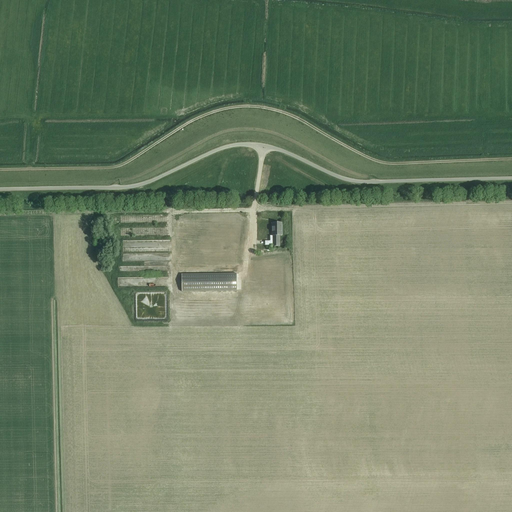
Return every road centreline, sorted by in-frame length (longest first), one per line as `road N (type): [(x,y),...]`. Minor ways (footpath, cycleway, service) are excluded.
road 1 (track): [(0,170),(115,168),(197,117),(257,105),(381,163),(511,160)]
road 2 (unclassified): [(511,177),(339,177),(263,144),(242,143),(139,185),(0,189)]
